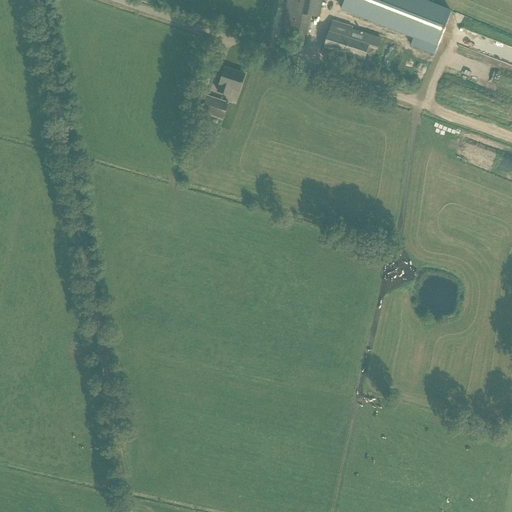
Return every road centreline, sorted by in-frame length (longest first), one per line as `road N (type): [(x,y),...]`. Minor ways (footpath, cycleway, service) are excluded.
road 1 (track): [(42,0),(130,511)]
road 2 (unclassified): [(403,98),(115,0)]
